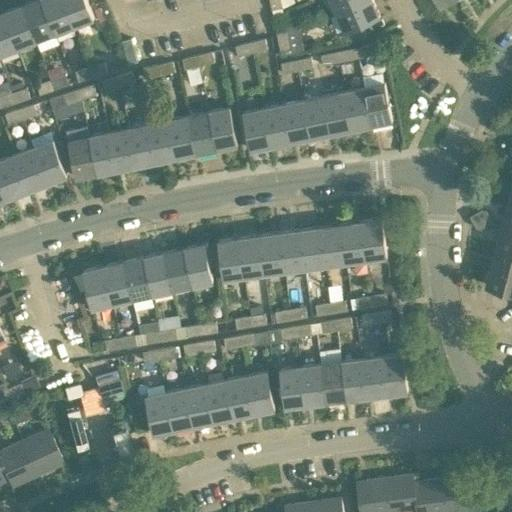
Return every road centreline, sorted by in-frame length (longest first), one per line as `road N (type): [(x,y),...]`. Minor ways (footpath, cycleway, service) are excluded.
road 1 (residential): [(0,247),(159,202),(446,168)]
road 2 (residential): [(130,511),(205,468),(249,455),(490,418)]
road 3 (residential): [(490,418),(449,306),(441,224),(446,168)]
road 4 (residential): [(475,95),(401,0)]
